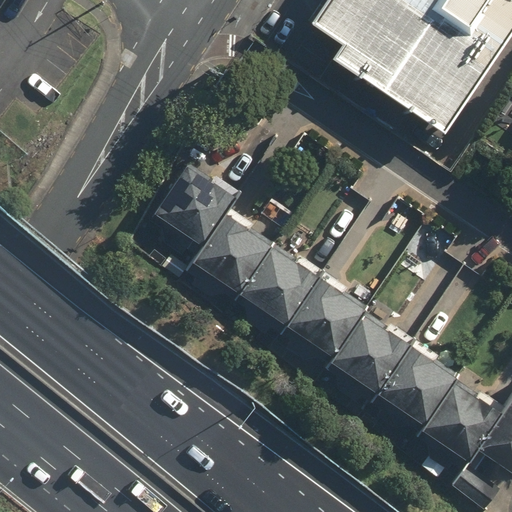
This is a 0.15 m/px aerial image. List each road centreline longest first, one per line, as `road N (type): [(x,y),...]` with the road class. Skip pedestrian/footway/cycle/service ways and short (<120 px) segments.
road 1 (residential): [(511,235),(193,15)]
road 2 (residential): [(193,15),(0,313)]
road 3 (motorway): [(95,381),(310,511)]
road 4 (motorway): [(95,381),(250,511)]
road 5 (motorway): [(140,511),(0,395)]
road 6 (motorway): [(0,302),(95,381)]
